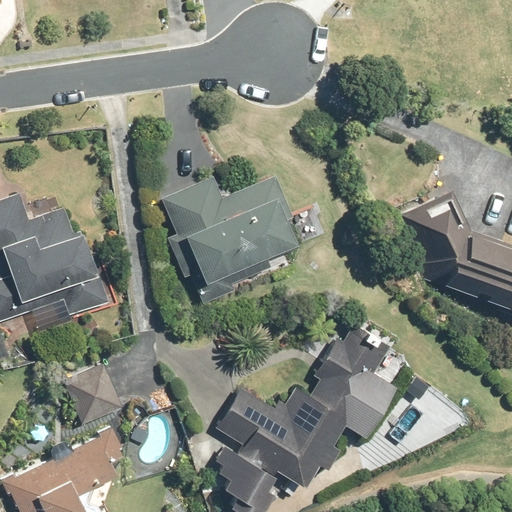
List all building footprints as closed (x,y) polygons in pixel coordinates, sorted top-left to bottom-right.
[(299,247),(290,220),(295,218),(278,176),(224,197),(216,178),(165,198),(181,235),(171,239),(187,278),(195,275),(207,304),(239,291),(236,284),(274,268),(270,259),(299,247)] [(419,263),(414,265),(422,282),(511,313),(511,246),(468,231),(448,191),(397,216),(419,263)] [(0,256),(2,256),(8,272),(0,275),(0,323),(64,300),(70,316),(109,301),(95,257),(89,259),(80,234),(73,236),(62,207),(29,219),(19,193),(0,199),(0,256)] [(339,338),(317,376),(322,379),(312,396),(300,388),(290,405),(282,401),(278,409),(243,388),(220,429),(246,446),(241,455),(276,476),(279,471),(308,488),(321,465),(331,471),(358,424),(349,417),(359,400),(371,407),(386,380),(377,375),(394,346),(358,325),(347,342),(339,338)] [(67,379),(85,423),(123,407),(105,364),(67,379)] [(15,476),(3,481),(9,493),(12,491),(22,511),(87,511),(80,496),(118,478),(111,463),(126,456),(112,427),(96,434),(98,437),(75,448),(71,439),(53,448),(58,459),(16,478),(15,476)]
